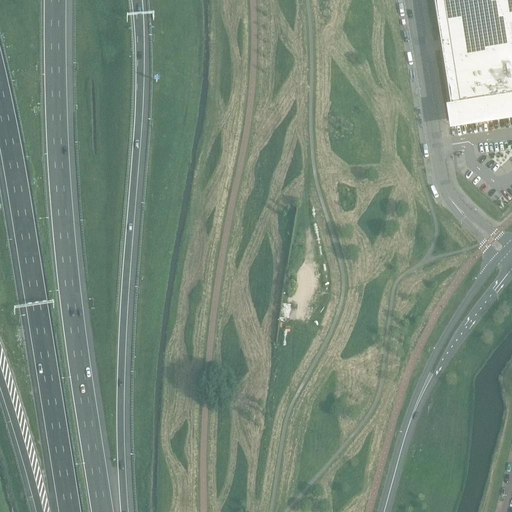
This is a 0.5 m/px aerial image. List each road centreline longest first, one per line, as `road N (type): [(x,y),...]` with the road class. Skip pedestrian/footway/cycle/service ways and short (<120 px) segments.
road 1 (motorway): [(103,511),(67,262),(56,0)]
road 2 (motorway): [(125,511),(121,373),(138,0)]
road 3 (motorway): [(0,106),(69,511)]
road 4 (unclassified): [(503,252),(443,184),(411,0)]
road 5 (secondary): [(503,252),(451,326),(419,396)]
road 6 (secondary): [(419,396),(511,272)]
road 7 (motorway): [(0,379),(38,511)]
road 8 (secondary): [(419,396),(384,511)]
